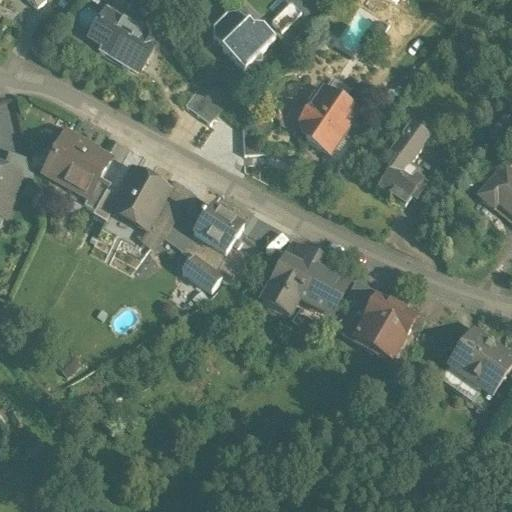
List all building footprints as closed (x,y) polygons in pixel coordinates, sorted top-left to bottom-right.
[(50,0),(21,0),(37,15),(45,7),(45,6),(51,1),(50,0)] [(144,41),(111,21),(104,32),(100,30),(89,46),(103,54),(98,62),(126,79),(131,71),(142,78),(157,54),(141,44),(144,41)] [(251,41),(236,27),(225,28),(211,42),(212,53),(222,64),(221,65),(242,86),(251,77),(260,76),(260,67),(273,53),(261,41),(251,41)] [(49,57),(37,48),(31,55),(43,65),(49,57)] [(224,112),(200,94),(185,114),(209,132),(224,112)] [(351,120),(322,101),(321,103),(314,104),(308,114),(309,120),(299,135),(310,143),(304,151),(329,168),(343,146),(342,141),(339,138),(351,120)] [(265,135),(242,137),(243,165),(267,164),(265,135)] [(427,148),(409,136),(386,168),(393,173),(394,172),(405,180),(427,148)] [(112,163),(66,138),(43,181),(88,205),(89,206),(100,184),(112,163)] [(31,164),(9,156),(3,174),(19,180),(19,182),(37,188),(31,164)] [(405,180),(394,172),(393,173),(375,199),(403,218),(410,206),(416,210),(421,202),(416,198),(421,191),(405,180)] [(0,220),(4,222),(19,182),(19,180),(3,174),(0,173),(0,220)] [(511,185),(502,177),(476,207),(491,220),(496,213),(511,226),(511,185)] [(169,197),(133,178),(129,185),(127,186),(123,192),(124,194),(119,202),(111,216),(112,217),(134,229),(135,233),(142,237),(149,235),(169,197)] [(100,184),(89,206),(88,205),(85,212),(96,218),(108,196),(111,191),(100,184)] [(149,235),(142,247),(155,256),(174,229),(185,212),(189,215),(195,206),(174,190),(169,197),(149,235)] [(119,202),(108,196),(96,218),(93,222),(105,228),(112,217),(111,216),(119,202)] [(210,216),(195,206),(189,215),(185,212),(174,229),(163,246),(183,260),(194,243),(193,242),(202,228),(200,227),(202,225),(204,226),(210,216)] [(243,237),(211,215),(210,216),(204,226),(202,225),(200,227),(202,228),(193,242),(194,243),(225,264),(231,255),(237,258),(237,257),(241,252),(236,248),(243,237)] [(225,264),(194,243),(183,260),(191,266),(192,265),(222,286),(221,287),(226,291),(250,266),(237,257),(237,258),(231,255),(225,264)] [(347,296),(317,282),(322,271),(307,264),(299,280),(283,272),(263,313),(290,326),(298,309),(330,324),(336,311),(339,312),(347,296)] [(222,286),(192,265),(191,266),(182,277),(211,299),(221,287),(222,286)] [(366,299),(355,292),(344,312),(356,318),(366,299)] [(366,299),(356,318),(367,323),(376,306),(377,304),(366,299)] [(404,351),(371,333),(384,311),(376,306),(367,323),(364,328),(367,330),(359,344),(358,343),(356,346),(357,346),(356,349),(393,371),(404,351)] [(416,328),(384,311),(371,333),(404,351),(416,328)] [(355,319),(333,335),(356,349),(357,346),(356,346),(358,343),(359,344),(367,330),(364,328),(367,323),(356,318),(355,319)] [(499,365),(470,344),(448,375),(491,406),(511,376),(511,369),(501,362),(499,365)]
